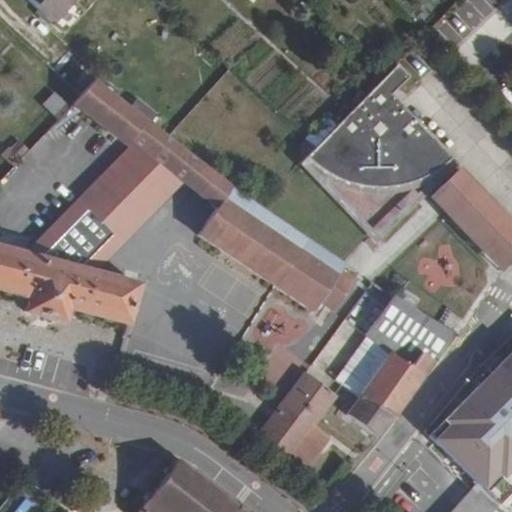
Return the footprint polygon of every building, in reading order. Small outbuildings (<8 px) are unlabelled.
[(42,0),(57,14),(69,0),(42,0)] [(393,61),(305,153),(322,166),(332,173),(352,181),(369,183),(383,185),(405,181),(419,176),(441,162),(451,152),(389,92),(406,74),(393,61)] [(220,205),(236,181),(100,72),(75,99),(126,139),(130,135),(135,138),(186,178),(220,205)] [(59,119),(71,103),(53,90),(42,106),(59,119)] [(43,158),(56,136),(45,130),(32,152),(43,158)] [(13,166),(30,150),(19,137),(1,154),(13,166)] [(186,178),(135,138),(81,194),(88,203),(40,253),(28,249),(0,241),(0,285),(23,292),(20,306),(33,310),(32,314),(36,315),(54,320),(55,317),(64,319),(69,305),(74,307),(74,309),(82,312),(83,309),(119,320),(119,322),(127,324),(127,322),(132,323),(144,282),(138,280),(139,278),(130,275),(129,277),(100,269),(87,266),(119,232),(127,240),(186,178)] [(511,219),(460,166),(429,195),(502,271),(511,261),(511,219)] [(236,181),(220,205),(198,237),(310,313),(314,308),(340,276),(351,263),(259,200),(236,181)] [(88,203),(81,194),(28,249),(40,253),(88,203)] [(100,269),(127,240),(119,232),(87,266),(100,269)] [(352,286),(340,276),(314,308),(327,317),(352,286)] [(397,353),(427,374),(457,330),(401,294),(367,338),(369,340),(347,373),(370,391),(397,353)] [(397,353),(370,391),(358,410),(386,431),(409,399),(427,374),(397,353)] [(456,422),(441,437),(489,484),(504,468),(509,473),(511,469),(511,353),(451,417),(456,422)] [(311,364),(266,432),(315,465),(338,430),(321,418),(343,386),(311,364)] [(456,422),(451,417),(436,432),(441,437),(456,422)] [(249,511),(243,507),(246,504),(240,499),(238,503),(229,496),(231,493),(225,487),(223,491),(215,485),(217,481),(212,478),(209,481),(198,472),(200,469),(195,465),(192,468),(181,461),(184,457),(178,452),(142,510),(136,510),(136,511),(249,511)] [(509,473),(504,468),(489,484),(493,488),(509,473)] [(492,511),(504,499),(481,480),(453,511),(492,511)]
